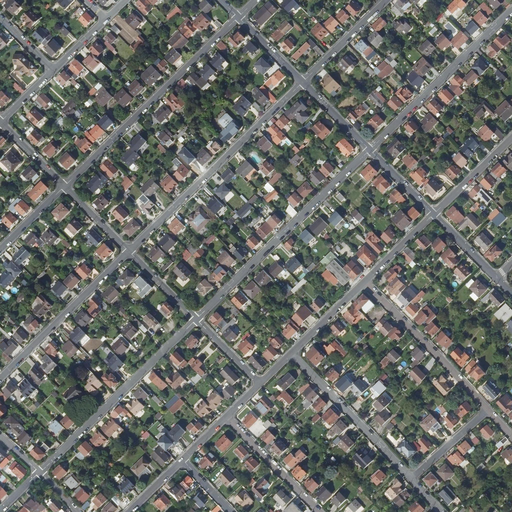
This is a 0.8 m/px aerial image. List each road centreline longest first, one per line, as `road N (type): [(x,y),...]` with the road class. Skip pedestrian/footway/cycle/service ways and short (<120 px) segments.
road 1 (residential): [(196,319),(370,150)]
road 2 (unclassified): [(64,186),(238,17)]
road 3 (unclassified): [(302,82),(129,252)]
road 4 (residential): [(39,472),(196,319)]
road 5 (residential): [(370,150),(511,11)]
road 6 (unclassified): [(129,252),(0,379)]
road 7 (unclassified): [(364,281),(488,410)]
road 8 (unclassified): [(291,353),(411,478)]
road 9 (unclassified): [(226,416),(319,511)]
